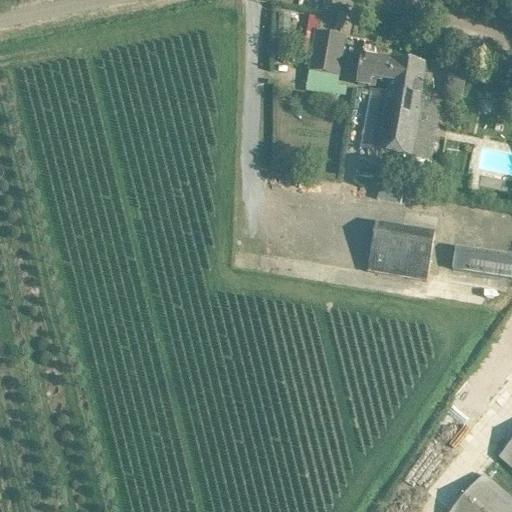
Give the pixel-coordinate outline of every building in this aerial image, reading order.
[(306,91),(335,96),(346,39),(316,33),(306,91)] [(359,78),(358,85),(370,87),(371,79),(389,82),(393,83),(397,62),(363,56),(359,76),(359,78)] [(393,83),(389,82),(387,94),(374,91),(364,151),(431,162),(441,103),(420,100),(425,67),(397,62),(393,83)] [(368,274),(428,284),(436,235),(376,225),(368,274)] [(461,409),(473,416),(478,409),(466,401),(461,409)] [(511,438),(497,456),(511,469),(511,438)] [(511,511),(511,501),(481,474),(447,511),(511,511)]
